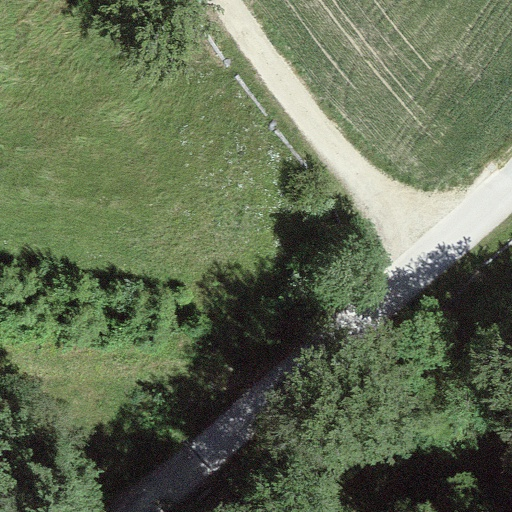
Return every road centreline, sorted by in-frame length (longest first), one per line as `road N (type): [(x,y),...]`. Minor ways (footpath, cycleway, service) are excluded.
road 1 (track): [(171,511),(511,187)]
road 2 (track): [(214,0),(248,50),(439,263)]
